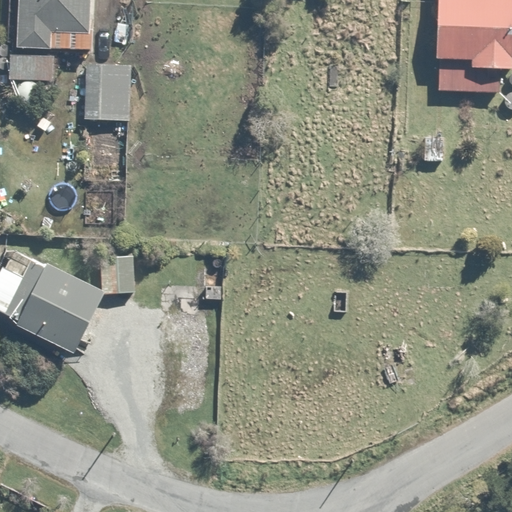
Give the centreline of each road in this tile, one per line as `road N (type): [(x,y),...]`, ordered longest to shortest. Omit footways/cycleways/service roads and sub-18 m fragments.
road 1 (residential): [(0,425),(190,511)]
road 2 (residential): [(358,511),(511,413)]
